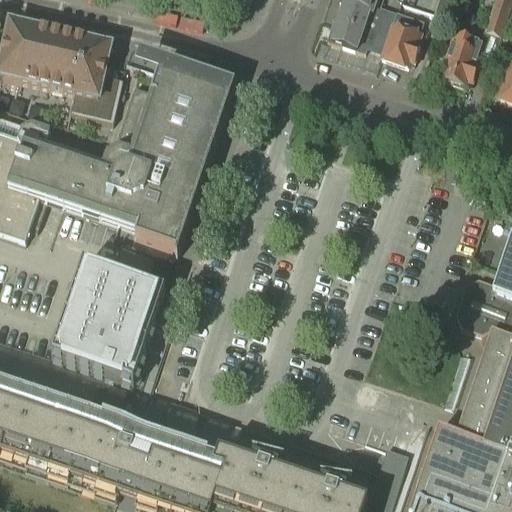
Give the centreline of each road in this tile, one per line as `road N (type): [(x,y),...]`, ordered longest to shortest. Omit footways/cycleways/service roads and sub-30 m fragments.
road 1 (residential): [(316,436),(418,126)]
road 2 (tertiary): [(268,71),(0,0)]
road 3 (residential): [(418,126),(268,71)]
